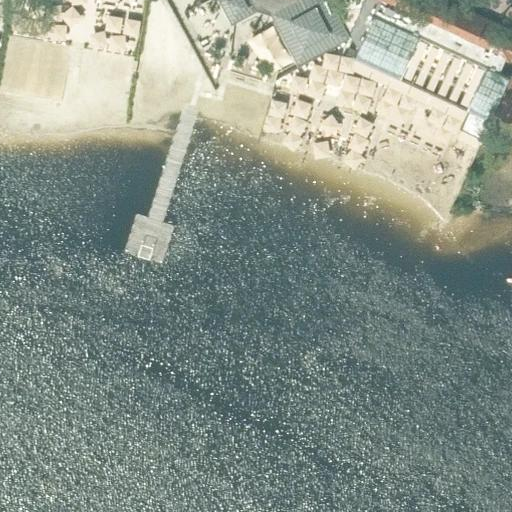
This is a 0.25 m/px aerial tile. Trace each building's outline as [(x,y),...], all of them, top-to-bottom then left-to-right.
[(88,32),(96,0),(62,0),(57,24),(88,32)] [(221,0),(232,20),(257,6),(272,11),(298,60),(332,42),(350,33),(362,5),(346,0),(221,0)] [(383,0),(385,1),(508,58),(511,49),(511,29),(448,0),(383,0)] [(511,79),(511,80),(495,117),(511,124),(511,79)] [(308,130),(302,147),(338,158),(349,122),(333,117),(327,136),(308,130)]
